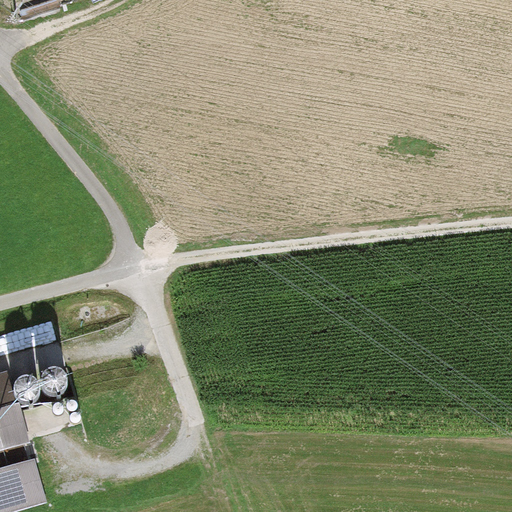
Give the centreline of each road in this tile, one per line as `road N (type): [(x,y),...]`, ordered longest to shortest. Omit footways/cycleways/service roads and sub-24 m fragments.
road 1 (track): [(138,270),(511,226)]
road 2 (unknown): [(138,270),(217,511)]
road 3 (track): [(0,57),(122,0)]
